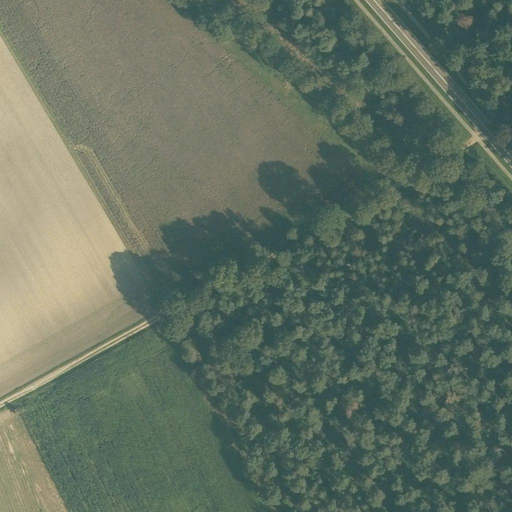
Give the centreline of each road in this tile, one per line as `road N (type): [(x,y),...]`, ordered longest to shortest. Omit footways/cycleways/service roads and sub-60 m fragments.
road 1 (track): [(254,264),(511,492)]
road 2 (track): [(254,264),(0,405)]
road 3 (primary): [(511,158),(371,0)]
road 4 (track): [(405,174),(254,264)]
road 5 (track): [(511,111),(405,174)]
